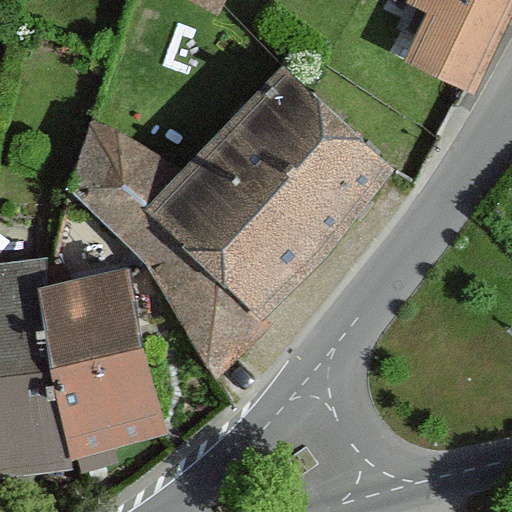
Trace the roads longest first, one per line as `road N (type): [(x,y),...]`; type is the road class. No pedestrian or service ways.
road 1 (tertiary): [(511,108),(312,376)]
road 2 (tertiary): [(312,376),(177,511)]
road 3 (unclassified): [(383,492),(312,376)]
road 4 (unclassified): [(511,459),(383,492)]
